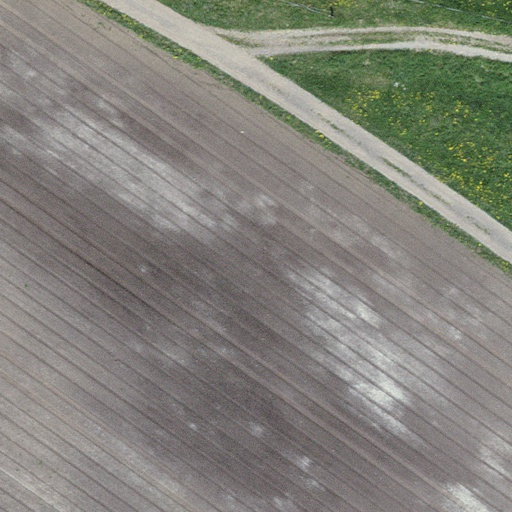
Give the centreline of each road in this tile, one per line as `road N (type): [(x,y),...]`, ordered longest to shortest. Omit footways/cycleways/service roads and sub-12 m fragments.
road 1 (track): [(112,0),(203,47),(511,263)]
road 2 (track): [(203,47),(300,35),(410,35),(511,51)]
